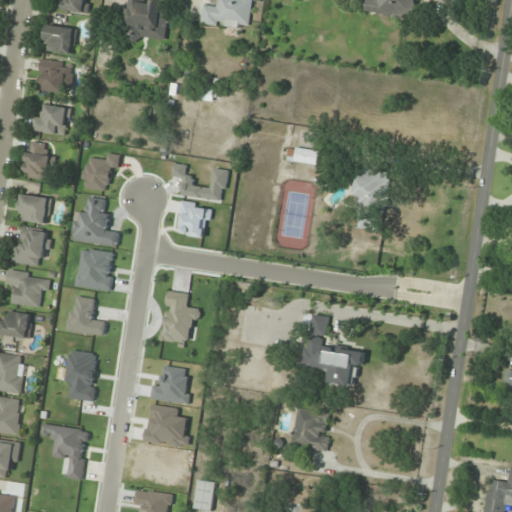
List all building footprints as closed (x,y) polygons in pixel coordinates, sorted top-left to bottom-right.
[(91,0),(61,0),(62,11),(92,11),(91,0)] [(168,42),(172,0),(171,0),(127,0),(124,37),(168,42)] [(201,24),(249,31),(253,0),(216,0),(216,5),(204,3),(201,24)] [(366,12),(414,20),(417,0),(378,0),(378,2),(367,0),(366,12)] [(72,55),(78,30),(50,24),(45,49),(72,55)] [(73,63),(42,61),(40,91),(71,93),(73,63)] [(34,133),(68,134),(69,107),(47,106),(46,114),(35,113),(34,133)] [(48,155),(49,144),(29,142),(27,178),(53,180),(55,156),(48,155)] [(318,163),(318,149),(290,149),(290,157),(295,157),(295,163),(318,163)] [(351,227),(381,232),(390,173),(360,168),(351,227)] [(18,219),(48,225),(53,200),(24,194),(18,219)] [(13,262),(39,266),(41,257),(49,258),(53,233),(25,228),(22,243),(16,242),(13,262)] [(15,304),(46,308),(50,275),(10,270),(8,289),(17,290),(15,304)] [(3,337),(32,337),(32,312),(3,312),(3,337)] [(0,353),(0,391),(22,394),(26,356),(0,353)] [(24,400),(0,396),(0,433),(20,436),(24,400)] [(328,451),(333,411),(297,407),(292,447),(328,451)] [(23,442),(0,439),(0,477),(9,478),(10,468),(20,469),(23,442)] [(511,467),(510,467),(508,482),(489,480),(484,511),(508,511),(509,500),(511,499),(511,467)] [(214,511),(217,482),(199,481),(196,509),(214,511)] [(321,511),(322,488),(306,488),(306,493),(290,493),(289,511),(321,511)]
